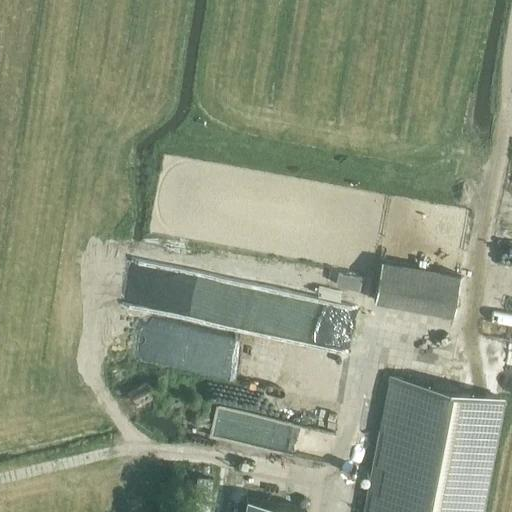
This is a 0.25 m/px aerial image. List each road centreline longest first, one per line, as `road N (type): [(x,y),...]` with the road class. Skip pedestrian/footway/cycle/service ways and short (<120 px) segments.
road 1 (track): [(340,481),(376,319),(466,338),(511,61)]
road 2 (track): [(340,481),(158,450),(124,450),(0,480)]
